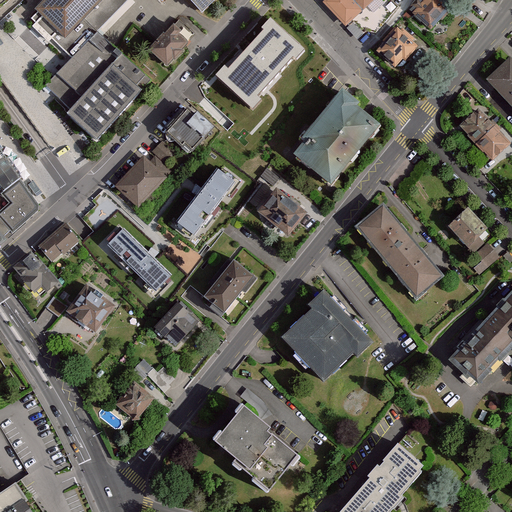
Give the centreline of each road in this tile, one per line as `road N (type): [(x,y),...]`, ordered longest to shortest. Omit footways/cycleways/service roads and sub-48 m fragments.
road 1 (residential): [(414,124),(109,500)]
road 2 (residential): [(0,266),(258,0)]
road 3 (primary): [(0,310),(68,416),(109,500)]
road 4 (residential): [(301,0),(414,124)]
road 5 (residential): [(511,8),(414,124)]
road 6 (residential): [(414,124),(511,228)]
road 7 (unknown): [(476,473),(462,452),(463,426),(510,358)]
